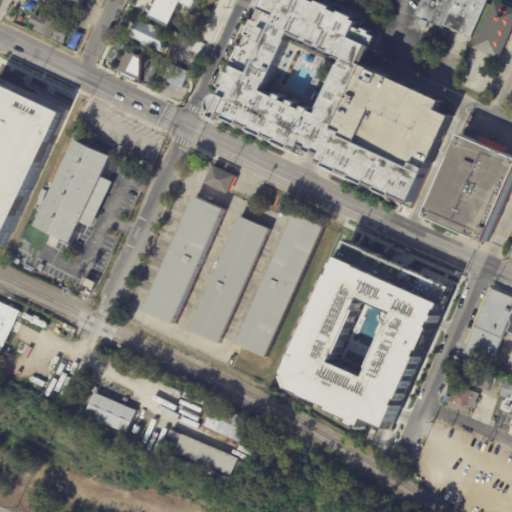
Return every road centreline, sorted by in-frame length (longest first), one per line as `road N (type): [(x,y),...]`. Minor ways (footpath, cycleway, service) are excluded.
road 1 (secondary): [(0,34),(511,275)]
road 2 (residential): [(97,332),(186,123)]
road 3 (residential): [(405,446),(486,264)]
road 4 (residential): [(186,123),(240,0)]
